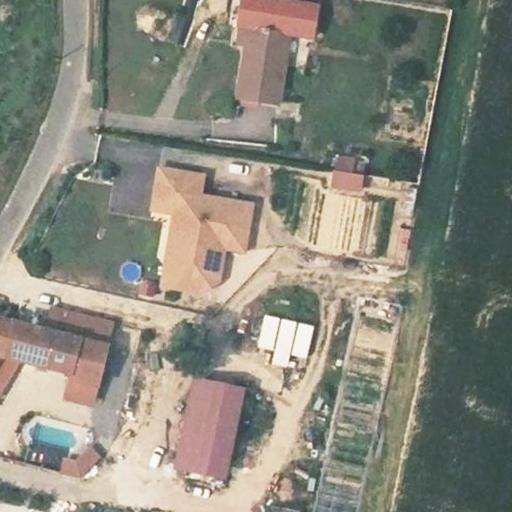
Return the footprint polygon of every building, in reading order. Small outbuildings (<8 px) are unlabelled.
[(230,7),(218,76),(258,81),(268,11),(230,7)] [(334,157),(334,188),(362,187),(362,156),(334,157)] [(202,178),(157,170),(151,212),(174,215),(166,260),(178,275),(204,279),(209,247),(224,250),(244,253),(251,206),(199,197),(202,178)] [(363,193),(335,193),(335,250),(363,250),(363,193)] [(178,275),(166,260),(162,288),(201,294),(215,285),(224,250),(209,247),(204,279),(178,275)] [(80,311),(0,289),(0,352),(8,354),(81,371),(79,378),(106,384),(116,345),(77,336),(80,311)] [(271,355),(305,363),(313,323),(263,312),(255,347),(272,351),(271,355)] [(106,384),(79,378),(75,397),(102,404),(106,384)] [(303,400),(216,379),(195,467),(282,487),(303,400)] [(75,482),(102,457),(88,442),(61,467),(75,482)] [(340,511),(340,473),(313,473),(313,511),(340,511)]
